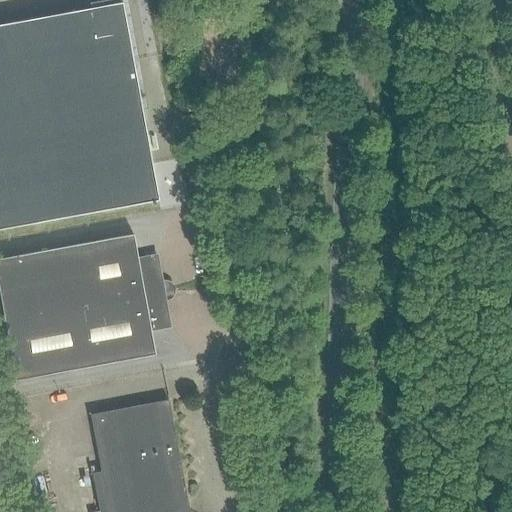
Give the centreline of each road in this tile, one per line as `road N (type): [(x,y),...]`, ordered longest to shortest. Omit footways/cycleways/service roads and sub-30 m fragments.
road 1 (unclassified): [(279,511),(235,259),(235,79),(247,0)]
road 2 (tertiary): [(343,511),(339,343),(352,0)]
